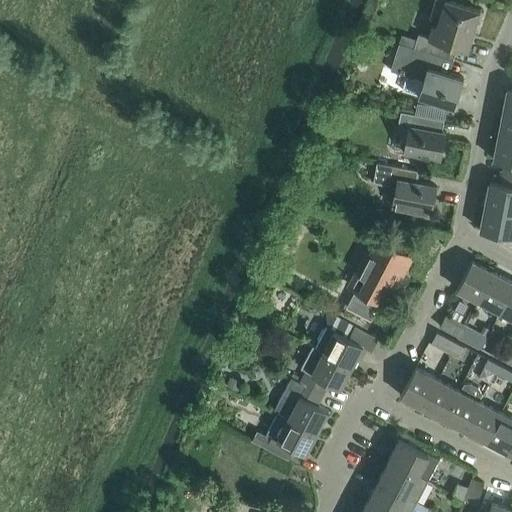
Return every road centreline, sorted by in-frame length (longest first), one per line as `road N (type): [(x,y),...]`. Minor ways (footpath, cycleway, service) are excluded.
road 1 (residential): [(459,241),(507,45)]
road 2 (residential): [(387,404),(459,241)]
road 3 (residential): [(511,478),(387,404)]
